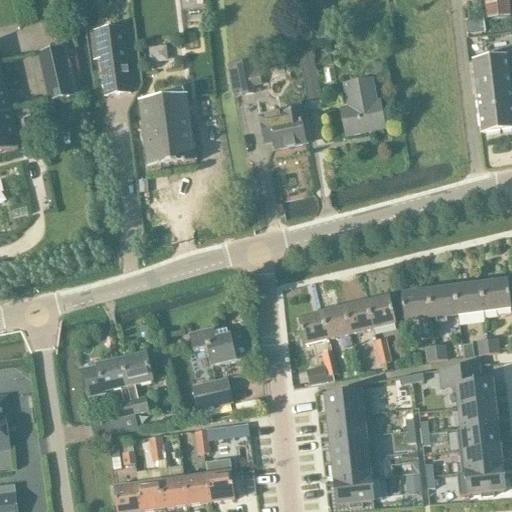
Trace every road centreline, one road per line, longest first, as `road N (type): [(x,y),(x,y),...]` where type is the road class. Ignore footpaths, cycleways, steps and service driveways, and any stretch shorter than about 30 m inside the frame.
road 1 (residential): [(288,511),(259,247)]
road 2 (tertiary): [(259,247),(511,184)]
road 3 (tertiary): [(42,311),(259,247)]
road 4 (unclassified): [(68,511),(42,311)]
